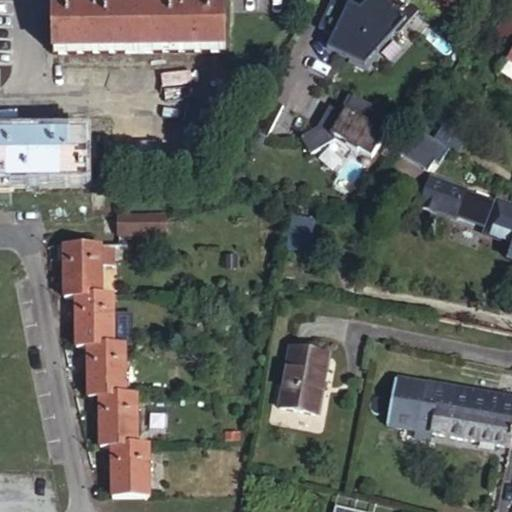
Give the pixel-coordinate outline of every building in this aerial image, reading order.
[(352,4),(324,35),(358,67),(404,17),(385,0),(362,0),(355,7),(352,4)] [(51,13),(52,54),(223,50),(222,10),(192,11),(192,6),(181,6),(181,11),(91,12),(92,8),(79,8),(79,12),(51,13)] [(511,18),(506,14),(497,28),(511,37),(511,18)] [(444,119),(432,138),(442,144),(455,151),(467,133),(444,119)] [(431,171),(445,148),(416,130),(402,154),(431,171)] [(0,184),(85,183),(85,140),(33,140),(32,136),(20,136),(20,141),(0,141),(0,184)] [(463,229),(465,224),(473,204),(476,196),(443,182),(428,215),(463,229)] [(479,207),(473,204),(465,224),(470,226),(479,207)] [(511,211),(499,206),(486,238),(511,248),(511,254),(510,260),(511,260),(511,211)] [(116,213),(116,236),(166,237),(166,213),(116,213)] [(291,217),(286,250),(305,253),(311,220),(291,217)] [(511,254),(511,248),(486,238),(479,254),(491,260),(500,256),(510,260),(511,254)] [(64,299),(74,298),(100,298),(100,267),(100,248),(78,248),(63,248),(64,299)] [(113,248),(100,248),(100,267),(114,268),(113,248)] [(233,256),(224,255),(223,269),(233,269),(233,256)] [(74,298),(74,347),(87,347),(113,346),(112,298),(100,298),(74,298)] [(291,341),(276,405),(317,413),(332,351),(291,341)] [(87,397),(100,397),(126,397),(126,346),(113,346),(87,347),(87,397)] [(510,448),(511,437),(511,400),(395,380),(386,427),(416,432),(431,435),(510,448)] [(100,397),(101,446),(113,446),(138,446),(138,396),(126,397),(100,397)] [(430,442),(431,435),(416,432),(414,440),(430,442)] [(113,446),(113,497),(150,496),(149,446),(138,446),(113,446)]
